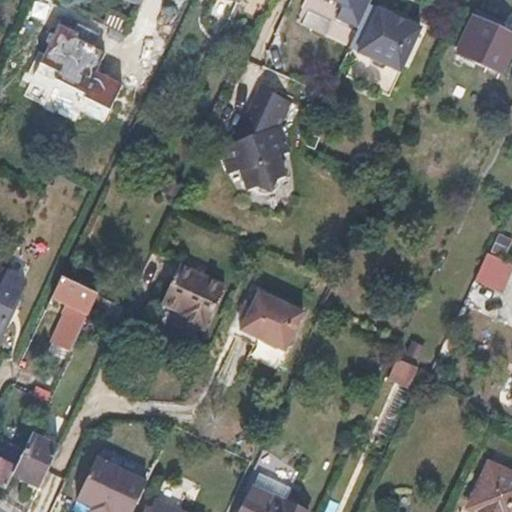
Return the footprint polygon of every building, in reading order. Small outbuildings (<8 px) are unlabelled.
[(341,0),(345,2),(337,19),(359,28),(371,0),(341,0)] [(396,18),(369,6),(359,28),(350,50),(406,74),(425,30),(396,18)] [(485,15),(475,10),(455,51),(500,72),(511,45),(511,34),(493,25),(496,20),(485,15)] [(55,25),(36,65),(56,74),(54,80),(82,93),(80,99),(109,113),(122,86),(93,72),(102,53),(94,49),(85,45),(72,39),(75,34),(55,25)] [(75,34),(72,39),(85,45),(87,40),(75,34)] [(264,88),(240,139),(219,146),(229,174),(240,170),(247,191),(258,187),(268,192),(274,190),(278,179),(287,176),(280,156),(292,151),(282,124),(293,100),(279,94),(264,88)] [(491,250),(507,255),(511,239),(511,236),(498,232),(491,250)] [(511,270),(511,265),(488,255),(475,283),(501,295),(511,270)] [(171,309),(181,313),(178,320),(205,332),(225,287),(178,265),(161,304),(171,309)] [(0,337),(26,284),(6,274),(0,285),(0,337)] [(97,296),(61,279),(51,300),(70,309),(61,327),(52,346),(70,355),(97,296)] [(253,307),(246,304),(240,317),(246,320),(243,326),(240,333),(285,353),(304,312),(260,293),(253,307)] [(388,378),(409,386),(418,365),(398,356),(388,378)] [(50,397),(39,392),(36,399),(46,404),(50,397)] [(30,438),(21,458),(12,476),(26,483),(39,490),(58,451),(30,438)] [(0,459),(0,487),(6,490),(12,476),(21,458),(5,450),(0,459)] [(133,511),(147,483),(97,459),(77,501),(93,508),(91,511),(133,511)] [(511,511),(511,474),(489,464),(473,501),(495,511),(511,511)] [(252,471),(250,475),(233,511),(305,511),(280,501),(284,491),(286,486),(252,471)] [(178,511),(154,501),(149,511),(178,511)]
